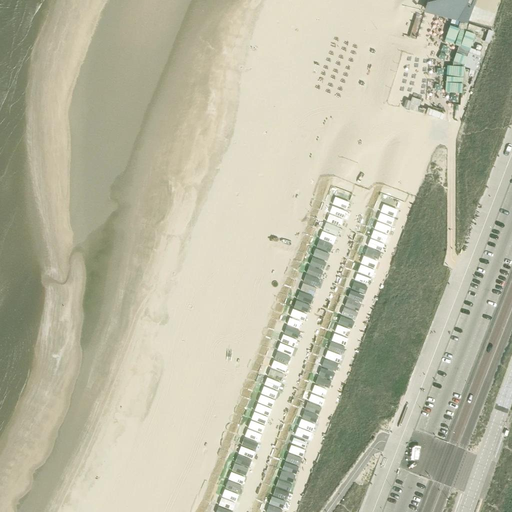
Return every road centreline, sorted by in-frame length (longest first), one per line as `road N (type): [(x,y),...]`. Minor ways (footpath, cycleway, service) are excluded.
road 1 (primary): [(511,290),(425,511)]
road 2 (primary): [(437,511),(511,319)]
